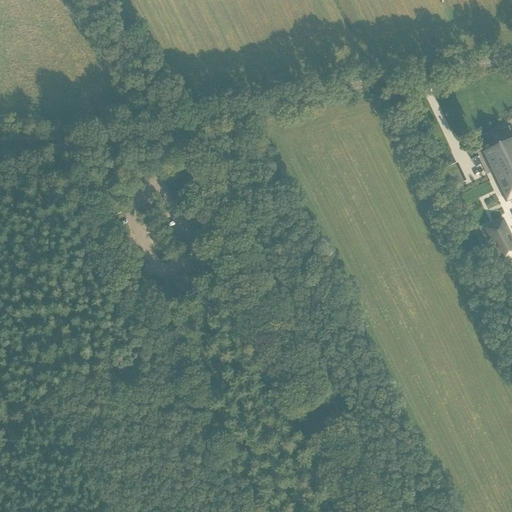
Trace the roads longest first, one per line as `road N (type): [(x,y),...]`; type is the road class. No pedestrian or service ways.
road 1 (unclassified): [(0,152),(126,134),(391,72),(511,56)]
road 2 (track): [(250,297),(360,511)]
road 3 (unknown): [(161,341),(61,147)]
road 4 (unknown): [(249,511),(161,341)]
road 5 (track): [(177,152),(250,297)]
road 6 (track): [(165,126),(101,0)]
